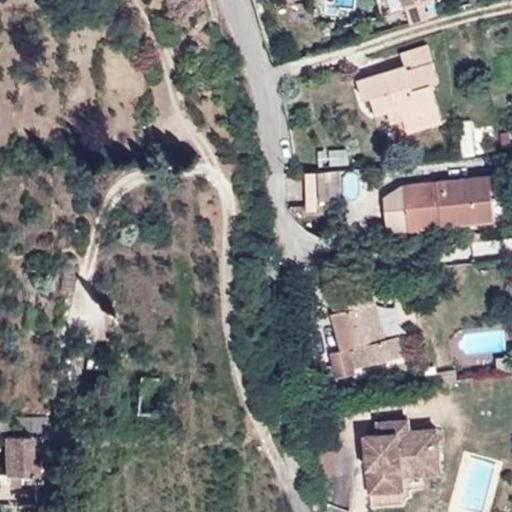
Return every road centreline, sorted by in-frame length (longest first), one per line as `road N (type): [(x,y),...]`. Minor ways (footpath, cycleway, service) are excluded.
road 1 (residential): [(302,511),(266,295),(274,129),(232,0)]
road 2 (unknown): [(263,84),(511,4)]
road 3 (unknown): [(266,295),(511,254)]
